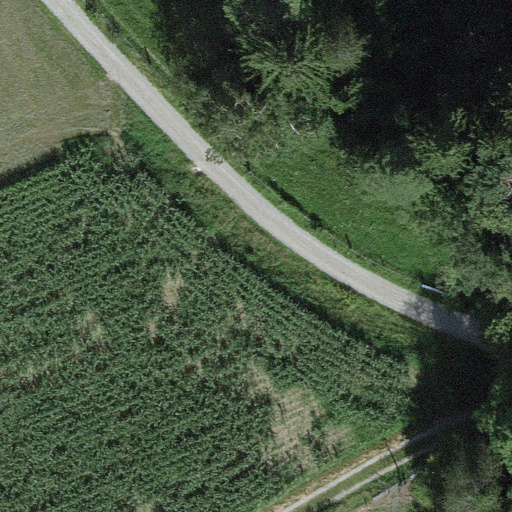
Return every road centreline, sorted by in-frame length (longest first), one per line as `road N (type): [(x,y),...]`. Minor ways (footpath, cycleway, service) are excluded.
road 1 (track): [(511,347),(334,266),(187,139),(60,0)]
road 2 (track): [(306,511),(511,395)]
